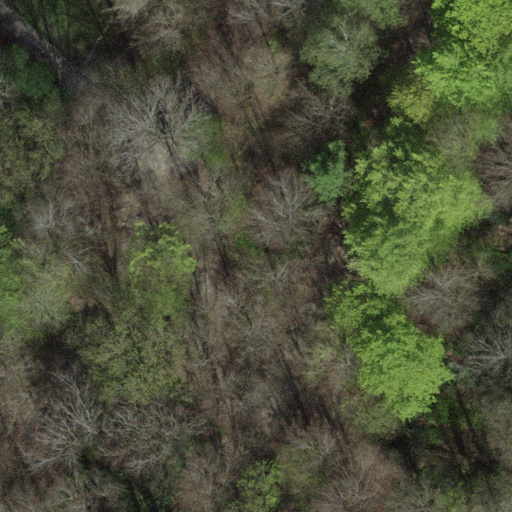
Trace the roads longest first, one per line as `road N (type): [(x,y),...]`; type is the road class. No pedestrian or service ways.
road 1 (track): [(9,511),(264,0)]
road 2 (track): [(257,443),(365,0)]
road 3 (track): [(257,443),(168,187)]
